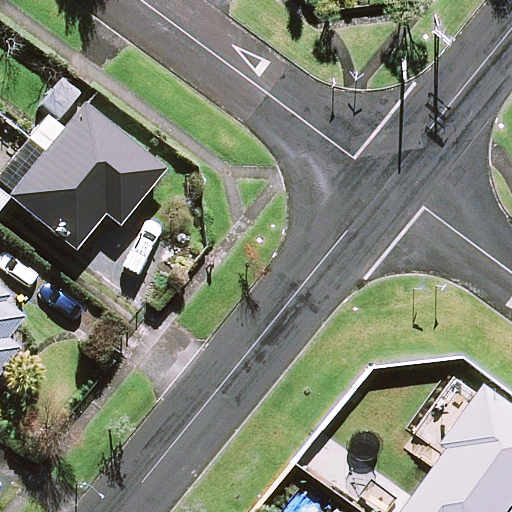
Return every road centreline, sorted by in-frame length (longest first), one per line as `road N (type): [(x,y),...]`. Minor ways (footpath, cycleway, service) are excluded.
road 1 (residential): [(384,182),(116,511)]
road 2 (residential): [(384,182),(138,0)]
road 3 (residential): [(511,28),(384,182)]
road 4 (residential): [(511,275),(384,182)]
